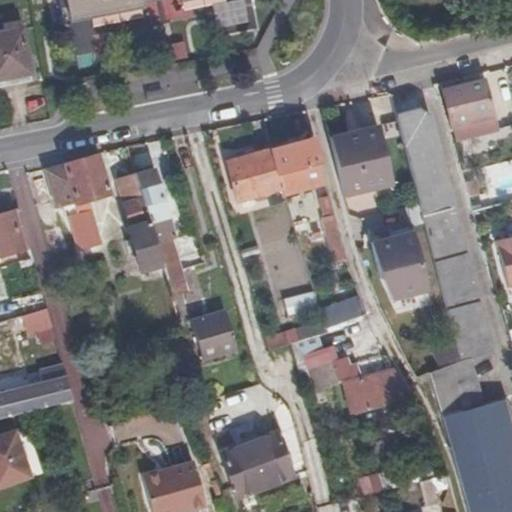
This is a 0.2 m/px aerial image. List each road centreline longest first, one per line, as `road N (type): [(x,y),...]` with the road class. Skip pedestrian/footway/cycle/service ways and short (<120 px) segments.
road 1 (residential): [(373,74),(0,149)]
road 2 (residential): [(511,41),(373,74)]
